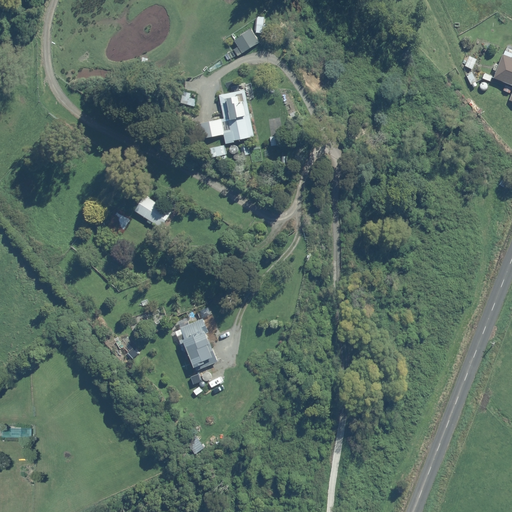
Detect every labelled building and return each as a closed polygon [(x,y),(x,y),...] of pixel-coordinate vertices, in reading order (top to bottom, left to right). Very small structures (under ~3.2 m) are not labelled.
[(263,15),(256,14),(254,31),(262,32),(263,27),(266,27),(266,23),(263,22),(263,15)] [(232,48),(236,55),(258,42),(250,28),(234,38),(238,45),(232,48)] [(494,76),(511,83),(511,93),(509,100),(511,100),(511,46),(507,44),(494,76)] [(475,58),(467,55),(463,66),(471,69),(475,58)] [(253,135),(244,88),(218,93),(223,118),(195,123),(198,138),(223,133),(225,143),(235,141),(234,139),(253,135)] [(192,92),(183,90),(180,102),(194,106),(195,99),(191,98),(192,92)] [(278,134),(269,135),(270,145),(278,145),(278,134)] [(224,144),(209,147),(211,157),(225,154),(224,144)] [(171,210),(144,195),(135,212),(162,227),(171,210)] [(131,217),(116,208),(108,223),(123,232),(131,217)] [(203,320),(175,330),(182,351),(187,349),(194,369),(217,361),(203,320)] [(204,447),(193,433),(185,439),(195,453),(204,447)]
